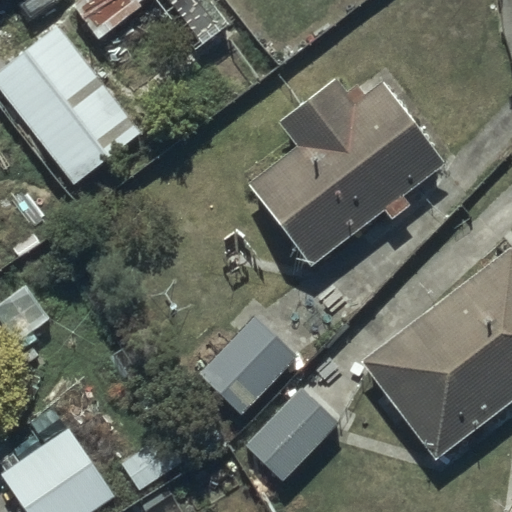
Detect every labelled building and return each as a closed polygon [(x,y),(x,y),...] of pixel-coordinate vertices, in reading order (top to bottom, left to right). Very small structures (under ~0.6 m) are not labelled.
[(228,15),(216,0),(74,0),(99,32),(140,0),(161,0),(193,41),(228,15)] [(60,18),(0,63),(0,80),(72,175),(140,124),(60,18)] [(399,183),(440,154),(381,71),(351,92),(333,67),(274,109),(292,135),(247,167),(307,251),(380,200),(386,209),(407,194),(399,183)] [(511,241),(506,234),(354,348),(429,448),(511,385),(511,241)] [(291,355),(248,315),(194,374),(237,414),(291,355)] [(333,424),(297,390),(243,446),(280,481),(333,424)] [(78,511),(115,486),(66,417),(18,451),(11,442),(0,449),(0,458),(3,462),(0,464),(34,511),(78,511)] [(166,425),(121,455),(139,484),(185,454),(166,425)]
